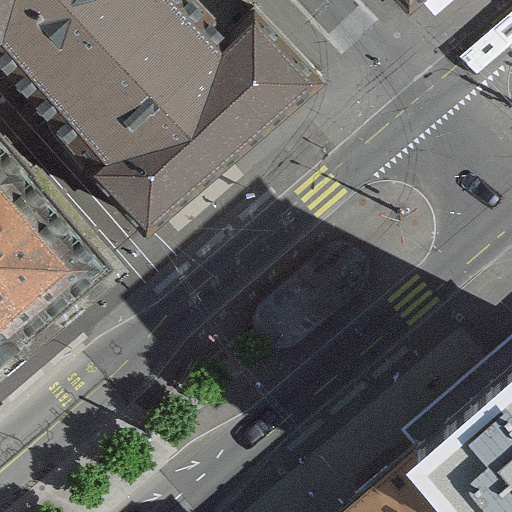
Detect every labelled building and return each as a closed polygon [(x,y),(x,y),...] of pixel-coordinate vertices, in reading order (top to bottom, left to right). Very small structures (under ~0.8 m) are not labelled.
[(249,0),(0,0),(0,59),(142,219),(313,72),(249,0)] [(0,144),(0,341),(98,257),(0,144)] [(277,283),(256,301),(253,308),(252,313),(253,319),(255,325),(260,331),(267,337),(281,341),(289,340),(298,336),(367,275),(369,267),(369,259),(366,251),(362,244),(356,240),(349,237),(341,237),(334,238),(326,242),(315,251),(308,257),(277,283)] [(458,511),(499,511),(511,501),(511,347),(400,444),(458,511)] [(458,511),(400,444),(319,511),(458,511)]
